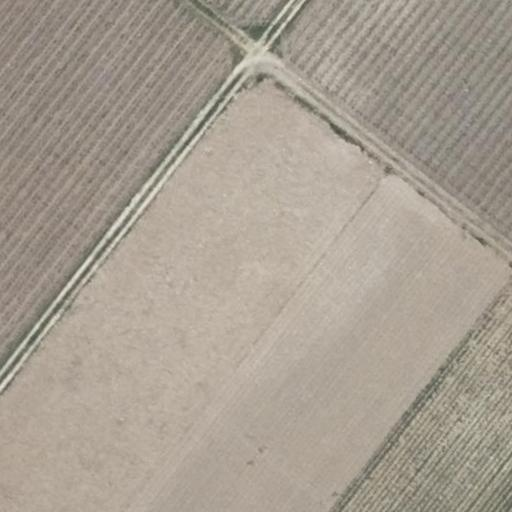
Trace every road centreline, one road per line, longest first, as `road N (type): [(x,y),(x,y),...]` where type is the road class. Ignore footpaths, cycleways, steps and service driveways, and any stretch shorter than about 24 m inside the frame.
road 1 (track): [(0,389),(303,0)]
road 2 (track): [(511,243),(201,0)]
